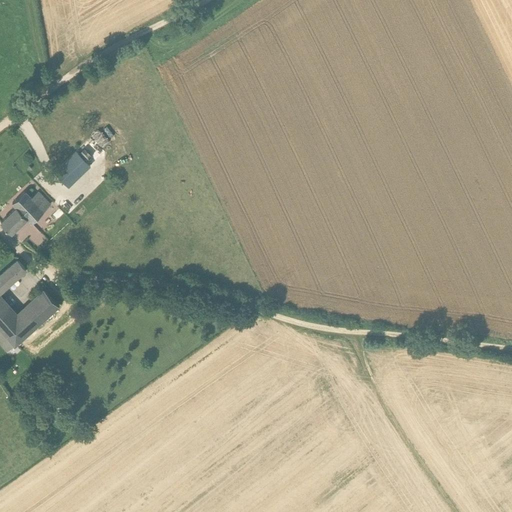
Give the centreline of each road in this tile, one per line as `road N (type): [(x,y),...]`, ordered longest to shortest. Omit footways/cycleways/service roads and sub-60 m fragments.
road 1 (track): [(351,332),(160,285),(52,277)]
road 2 (track): [(207,0),(49,91)]
road 3 (track): [(511,349),(351,332)]
